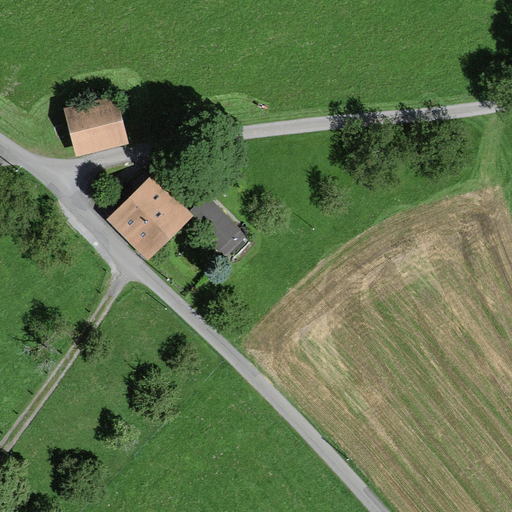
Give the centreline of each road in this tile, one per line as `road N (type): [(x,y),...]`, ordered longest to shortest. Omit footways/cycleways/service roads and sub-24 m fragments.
road 1 (residential): [(511,102),(135,151),(95,162),(60,190)]
road 2 (residential): [(60,190),(296,420),(378,511)]
road 3 (track): [(0,454),(135,262)]
